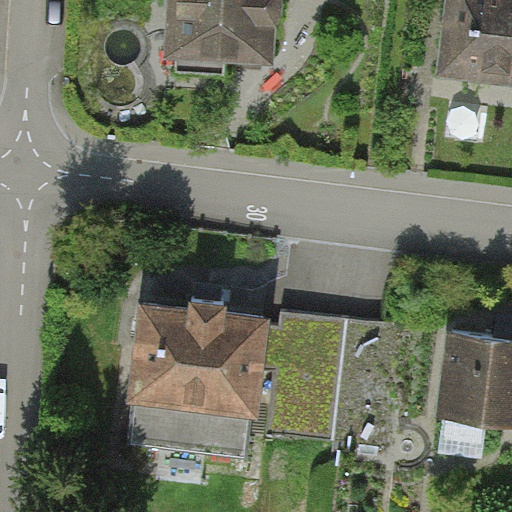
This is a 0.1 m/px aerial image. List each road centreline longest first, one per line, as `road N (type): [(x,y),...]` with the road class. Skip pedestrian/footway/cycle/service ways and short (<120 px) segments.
road 1 (residential): [(24,174),(511,231)]
road 2 (residential): [(5,511),(24,174)]
road 3 (residential): [(24,174),(38,0)]
